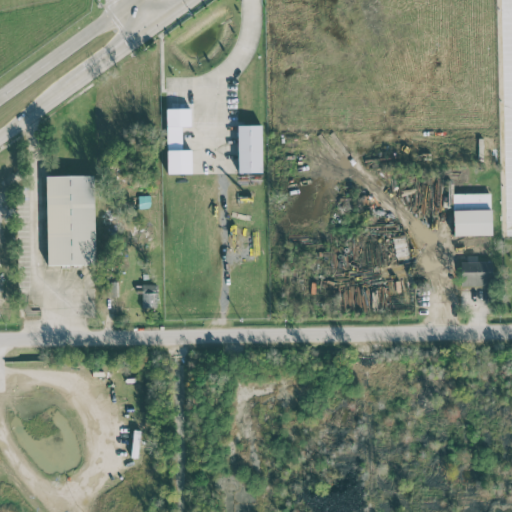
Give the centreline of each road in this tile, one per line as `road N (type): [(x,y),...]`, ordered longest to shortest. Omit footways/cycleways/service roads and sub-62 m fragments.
road 1 (residential): [(0,339),(511,331)]
road 2 (residential): [(181,511),(178,337)]
road 3 (secondary): [(120,7),(0,95)]
